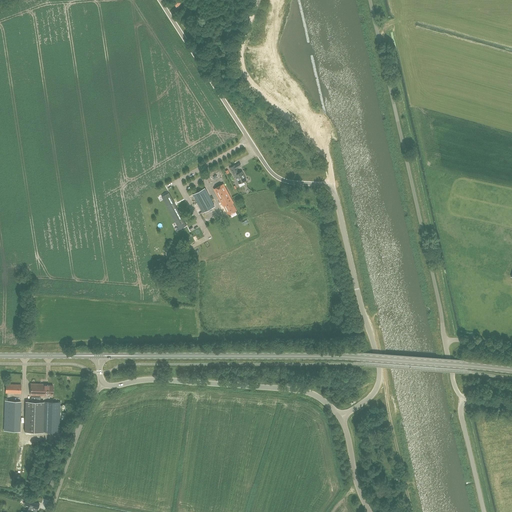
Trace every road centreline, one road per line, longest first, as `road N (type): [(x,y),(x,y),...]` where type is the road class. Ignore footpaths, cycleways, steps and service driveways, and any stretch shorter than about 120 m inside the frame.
road 1 (unclassified): [(340,417),(379,380),(333,185),(273,174),(160,0)]
road 2 (unclassified): [(464,399),(452,379),(369,0)]
road 3 (secondary): [(461,365),(98,356)]
road 4 (unclassified): [(340,417),(298,390),(155,379),(108,386),(98,356)]
road 5 (track): [(258,0),(241,45),(243,70),(322,153),(333,185)]
road 6 (track): [(413,511),(379,380)]
